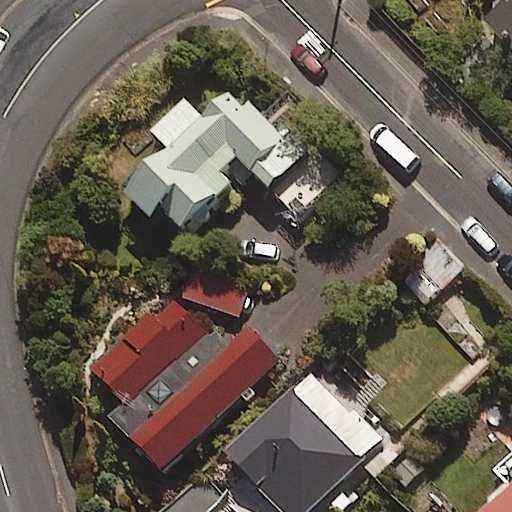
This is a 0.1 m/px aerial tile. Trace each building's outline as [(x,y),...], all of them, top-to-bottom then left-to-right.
[(511,14),(493,32),(511,51),(511,14)] [(310,165),(242,99),(213,130),(195,113),(164,145),(180,161),(137,206),(163,230),(172,221),(194,241),(240,193),(230,184),(246,167),(278,198),(310,165)] [(288,206),(310,227),(351,182),(328,162),(288,206)] [(471,272),(443,240),(399,278),(427,310),(471,272)] [(251,299),(196,281),(189,303),(243,321),(251,299)] [(231,353),(176,298),(97,376),(132,411),(118,426),(171,479),(284,366),(251,333),(231,353)] [(233,459),(282,511),(323,511),(365,473),(376,484),(407,454),(328,370),(233,459)] [(511,511),(511,464),(500,476),(511,488),(511,500),(499,511),(511,511)] [(213,511),(214,511),(196,490),(171,511),(213,511)]
